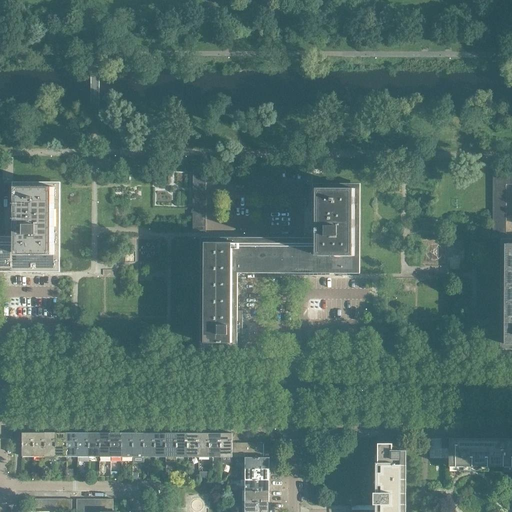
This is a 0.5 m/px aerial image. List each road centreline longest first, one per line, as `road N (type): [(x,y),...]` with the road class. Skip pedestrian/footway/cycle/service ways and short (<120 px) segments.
road 1 (tertiary): [(511,375),(0,373)]
road 2 (residential): [(3,424),(295,424)]
road 3 (tertiary): [(3,389),(294,390)]
road 4 (tertiary): [(294,390),(511,391)]
road 5 (residential): [(295,424),(511,425)]
road 6 (residential): [(142,511),(138,490),(3,489)]
